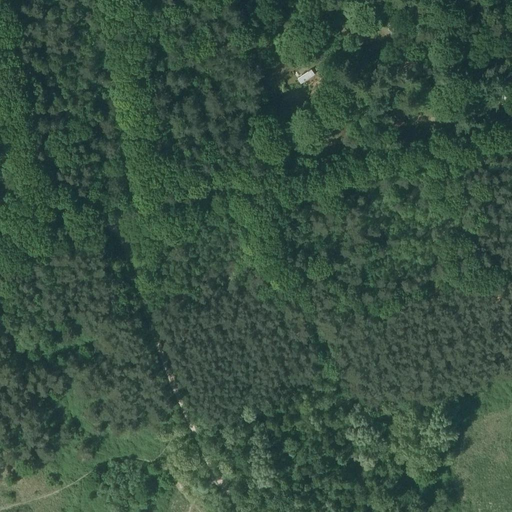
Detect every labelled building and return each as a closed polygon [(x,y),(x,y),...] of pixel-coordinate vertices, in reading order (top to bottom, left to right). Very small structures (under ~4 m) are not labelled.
[(390,18),(385,20),(387,25),(385,26),(387,29),(388,28),(390,34),(396,32),(390,18)] [(314,75),(311,70),(297,79),(300,84),(314,75)] [(506,106),(511,105),(509,89),(503,90),(506,106)] [(400,110),(399,108),(389,110),(393,127),(403,124),(402,120),(404,119),(402,110),(400,110)] [(337,117),(320,121),(321,127),(338,123),(337,117)]
